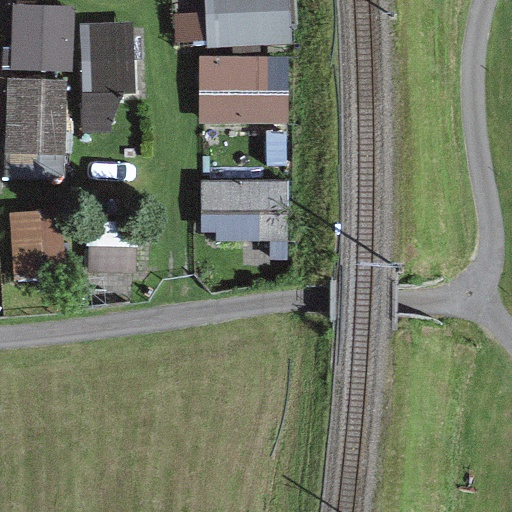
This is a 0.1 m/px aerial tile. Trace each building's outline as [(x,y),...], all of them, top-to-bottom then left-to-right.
[(76,68),(77,0),(14,0),(12,66),(76,68)] [(178,0),(181,47),(297,41),(294,0),(178,0)] [(92,91),(137,86),(129,16),(85,21),(92,91)] [(203,123),(294,124),(295,55),(204,54),(203,123)] [(14,71),(11,167),(66,169),(69,73),(14,71)] [(293,238),(291,176),(206,178),(207,240),(293,238)] [(14,209),(17,281),(68,279),(65,207),(14,209)]
